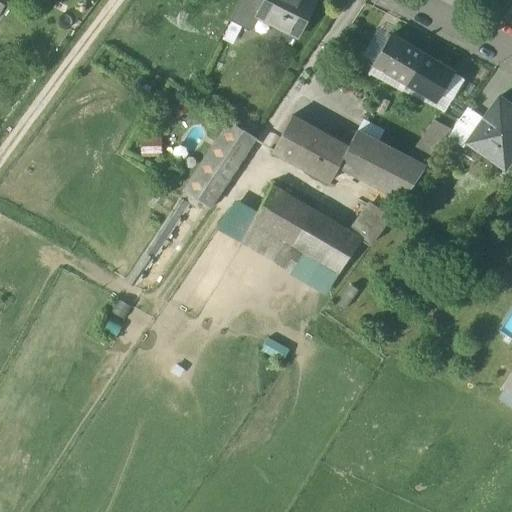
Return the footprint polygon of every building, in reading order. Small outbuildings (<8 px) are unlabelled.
[(265,0),(240,0),(230,21),(251,31),(258,17),(257,16),(265,0)] [(316,1),(314,0),(265,0),(257,16),(258,17),(297,37),(316,1)] [(424,56),(390,36),(375,64),(408,83),(424,56)] [(453,74),(424,56),(408,83),(438,101),(453,74)] [(484,119),(468,142),(489,157),(496,148),(511,159),(511,158),(511,106),(499,97),(484,119)] [(484,119),(468,108),(447,137),(463,148),(468,142),(484,119)] [(318,131),(292,117),(273,151),(299,165),(318,131)] [(439,150),(452,128),(435,117),(422,139),(439,150)] [(231,122),(185,192),(208,206),(254,137),(231,122)] [(318,131),(299,165),(330,183),(334,175),(339,166),(350,148),(348,147),(342,143),(318,131)] [(425,167),(356,132),(348,147),(350,148),(339,166),(342,168),(342,167),(403,199),(425,167)] [(143,140),(144,156),(164,154),(163,138),(143,140)] [(351,234),(272,187),(253,221),(340,272),(362,240),(351,234)] [(372,204),(351,234),(362,240),(370,245),(391,216),(372,204)] [(167,220),(129,279),(139,286),(176,226),(167,220)] [(511,373),(503,387),(511,393),(511,373)]
